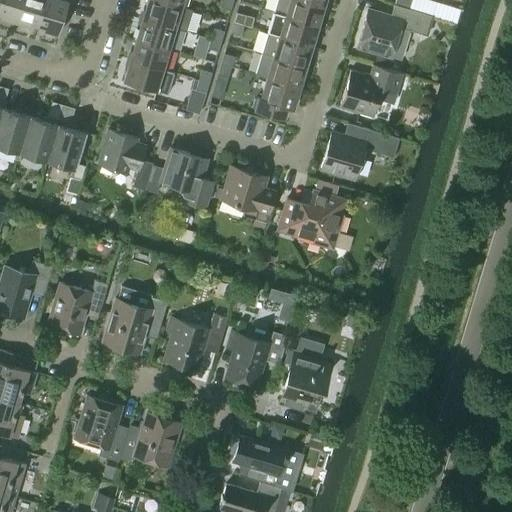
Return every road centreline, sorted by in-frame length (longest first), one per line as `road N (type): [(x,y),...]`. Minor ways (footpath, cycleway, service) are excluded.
road 1 (unknown): [(506,0),(350,511)]
road 2 (residential): [(80,80),(96,102),(297,159),(345,0)]
road 3 (residential): [(0,339),(214,405),(184,511)]
road 4 (unclassified): [(422,511),(511,214)]
